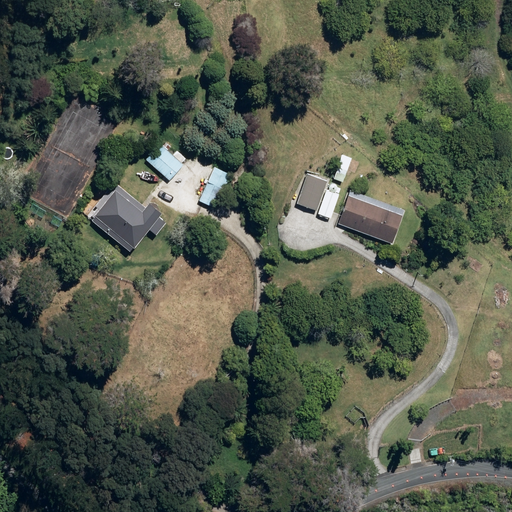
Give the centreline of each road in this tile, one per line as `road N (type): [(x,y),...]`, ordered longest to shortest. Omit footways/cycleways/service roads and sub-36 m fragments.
road 1 (unknown): [(212,511),(262,351),(259,252),(238,218),(181,196)]
road 2 (unclassified): [(324,511),(403,478),(452,468),(511,472)]
